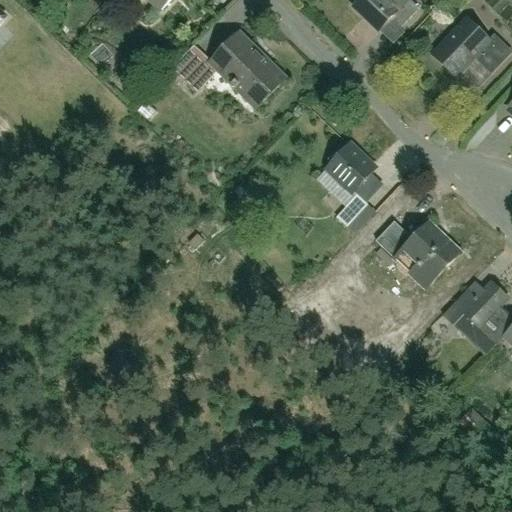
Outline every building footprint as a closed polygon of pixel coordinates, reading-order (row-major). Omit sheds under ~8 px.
[(144,0),(159,15),(174,0),(144,0)] [(412,0),(360,0),(349,12),(379,41),(390,29),(398,37),(424,12),(412,0)] [(472,26),(433,64),(460,88),(463,85),(476,98),(511,63),(511,56),(497,41),(491,46),(472,26)] [(279,93),(224,40),(205,60),(198,53),(179,73),(200,93),(214,78),(255,118),(279,93)] [(511,101),(503,110),(511,118),(511,101)] [(334,157),(312,178),(341,209),(363,188),(334,157)] [(339,220),(351,232),(372,212),(360,200),(339,220)] [(398,229),(382,245),(394,257),(410,241),(398,229)] [(449,278),(414,243),(390,266),(426,301),(449,278)] [(511,320),(499,308),(508,299),(493,285),(480,299),(471,290),(444,318),(481,353),(499,334),(511,346),(511,320)]
